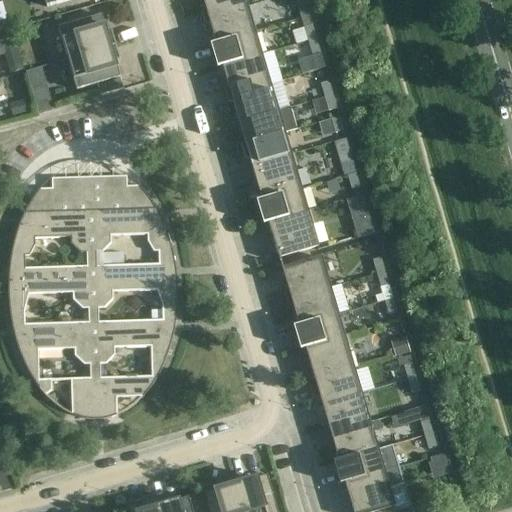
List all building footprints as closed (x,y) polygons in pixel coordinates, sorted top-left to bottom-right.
[(45,4),(46,8),(73,0),(41,0),(43,2),(45,4)] [(248,12),(244,0),(202,0),(205,10),(205,11),(226,5),(230,17),(248,12)] [(209,24),(216,45),(254,34),(248,12),(230,17),(226,5),(205,11),(205,10),(201,11),(205,25),(209,24)] [(105,28),(102,16),(58,29),(62,41),(62,40),(68,60),(116,46),(111,32),(110,32),(106,34),(104,28),(105,28)] [(7,19),(0,21),(0,33),(11,31),(7,19)] [(312,26),(303,28),(307,42),(316,39),(312,26)] [(0,49),(1,49),(15,45),(11,31),(0,33),(0,49)] [(222,67),(261,56),(254,34),(216,45),(211,47),(217,69),(222,67)] [(316,39),(307,42),(311,56),(320,53),(316,39)] [(1,49),(9,75),(22,71),(17,53),(15,45),(1,49)] [(76,91),(96,85),(100,97),(123,90),(116,67),(114,61),(118,60),(120,60),(116,46),(68,60),(74,79),(73,80),(76,91)] [(249,83),(253,95),(271,90),(261,56),(222,67),(228,88),(228,89),(249,83)] [(286,79),(290,92),(325,79),(320,66),(286,79)] [(329,82),(320,85),(324,98),(333,96),(329,82)] [(232,102),(239,123),(277,112),(271,90),(253,95),(249,83),(228,89),(228,88),(224,90),(228,104),(232,102)] [(333,96),(324,98),(328,112),(337,109),(333,96)] [(9,104),(12,116),(29,112),(26,100),(9,104)] [(297,116),(316,115),(315,100),(296,101),(297,116)] [(290,108),(277,112),(239,123),(245,145),(284,134),(296,130),(290,108)] [(62,122),(68,137),(88,129),(82,114),(62,122)] [(339,118),(330,120),(334,134),(343,131),(339,118)] [(249,158),(252,167),(290,156),(290,155),(284,134),(245,145),(240,146),(244,160),(249,158)] [(252,167),(262,202),(300,190),(294,169),(298,168),(294,154),(290,155),(290,156),(252,167)] [(344,178),(347,177),(356,174),(351,158),(339,161),(344,178)] [(347,177),(351,190),(360,188),(356,174),(347,177)] [(100,206),(113,205),(112,178),(99,178),(100,206)] [(126,178),(112,178),(113,205),(126,205),(127,205),(126,188),(127,188),(126,178)] [(51,180),(51,190),(52,190),(52,207),(53,207),(66,207),(65,179),(51,180)] [(79,206),(79,179),(65,179),(66,207),(79,206)] [(92,179),(79,179),(79,206),(93,206),(92,179)] [(158,253),(158,266),(175,266),(173,258),(173,256),(171,249),(169,240),(166,233),(163,225),(160,218),(156,211),(152,204),(148,197),(143,191),(138,186),(137,187),(127,188),(126,188),(127,205),(126,205),(126,211),(93,212),(94,254),(102,254),(111,244),(111,237),(147,236),(147,243),(153,253),(158,253)] [(24,270),(24,257),(29,257),(34,246),(34,239),(70,238),(71,245),(80,254),(88,254),(86,212),(53,213),(53,207),(52,207),(52,190),(51,190),(41,190),(40,189),(36,194),(33,198),(27,207),(24,214),(20,224),(18,229),(15,237),(13,245),(11,252),(10,261),(9,267),(9,271),(24,270)] [(263,225),(268,224),(307,212),(306,212),(300,190),(262,202),(257,203),(263,225)] [(315,224),(311,210),(306,212),(307,212),(268,224),(278,259),(317,248),(310,225),(315,224)] [(357,239),(374,234),(369,219),(358,222),(353,224),(357,239)] [(309,287),(313,299),(331,294),(320,259),(282,270),(288,292),(288,293),(309,287)] [(372,261),(376,275),(385,272),(381,259),(372,261)] [(162,307),(162,322),(175,322),(176,318),(176,311),(177,302),(177,293),(177,283),(176,274),(175,266),(158,266),(95,268),(96,310),(103,310),(113,300),(112,293),(157,291),(162,307)] [(88,268),(24,270),(9,271),(8,276),(8,285),(8,293),(8,302),(9,311),(10,320),(11,327),(24,326),(24,312),(28,295),(72,294),(72,301),(82,310),(89,310),(88,268)] [(389,286),(385,272),(376,275),(380,288),(389,286)] [(292,306),(299,327),(337,316),(331,294),(313,299),(309,287),(288,293),(288,292),(284,293),(288,307),(292,306)] [(397,313),(393,299),(384,302),(388,316),(397,313)] [(337,316),(299,327),(294,329),(300,350),(305,349),(343,338),(343,337),(337,316)] [(175,322),(162,322),(97,324),(98,366),(105,365),(114,356),(114,349),(150,348),(151,378),(157,378),(160,372),(163,365),(166,358),(169,349),(172,337),(174,327),(175,322)] [(38,382),(38,381),(37,351),(74,350),(74,357),(84,366),(91,366),(90,324),(24,326),(11,327),(13,334),(15,342),(18,350),(21,358),(24,366),(28,373),(33,382),(38,382)] [(315,383),(315,384),(354,372),(347,351),(352,350),(348,336),(343,337),(343,338),(305,349),(315,383)] [(406,340),(395,343),(398,355),(409,352),(406,340)] [(407,380),(416,378),(412,364),(403,367),(407,380)] [(38,381),(38,382),(33,382),(35,385),(40,392),(46,398),(47,397),(46,396),(51,391),(51,382),(71,382),(72,416),(77,418),(84,420),(90,421),(98,421),(106,420),(114,417),(116,416),(116,399),(140,398),(141,399),(146,393),(151,387),(156,379),(157,378),(151,378),(98,379),(98,366),(91,366),(92,380),(38,381)] [(319,397),(322,405),(360,394),(354,372),(315,384),(315,383),(310,384),(314,398),(319,397)] [(407,380),(411,394),(420,391),(416,378),(407,380)] [(328,427),(349,421),(353,434),(370,429),(360,394),(322,405),(328,427)] [(376,449),(370,429),(353,434),(349,421),(328,427),(323,428),(327,442),(333,463),(338,462),(377,451),(376,449)] [(424,437),(432,434),(428,421),(420,423),(424,437)] [(436,448),(432,434),(424,437),(428,450),(436,448)] [(340,485),(345,484),(364,478),(399,468),(392,445),(376,449),(377,451),(338,462),(333,463),(340,485)] [(436,473),(448,470),(444,455),(432,458),(436,473)] [(364,478),(345,484),(352,511),(394,511),(388,488),(403,484),(399,468),(364,478)] [(248,476),(234,480),(243,511),(277,511),(267,476),(255,479),(255,480),(250,482),(248,477),(249,477),(248,476)] [(243,511),(234,480),(220,484),(220,486),(221,486),(222,490),(216,491),(205,494),(209,511),(243,511)] [(170,499),(156,503),(158,511),(192,511),(189,499),(177,502),(177,503),(171,504),(170,500),(171,500),(170,499)] [(158,511),(156,503),(142,507),(142,508),(143,508),(143,511),(158,511)]
